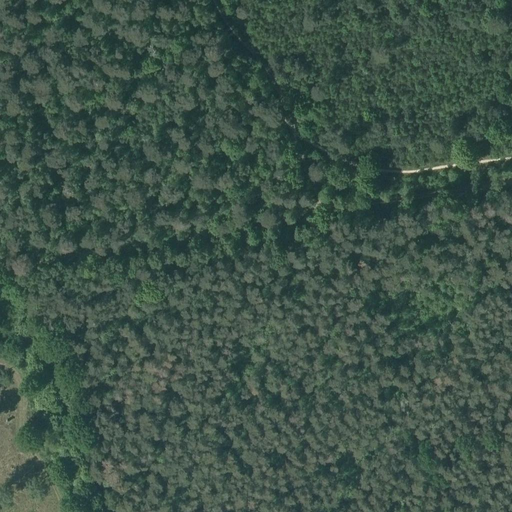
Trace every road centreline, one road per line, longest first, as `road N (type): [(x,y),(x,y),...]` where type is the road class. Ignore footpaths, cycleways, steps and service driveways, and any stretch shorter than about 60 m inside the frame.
road 1 (track): [(215,0),(265,64),(449,511)]
road 2 (track): [(511,190),(13,275)]
road 3 (track): [(115,511),(13,275)]
